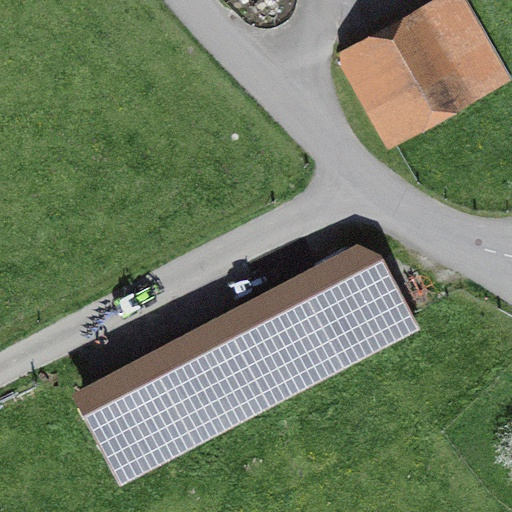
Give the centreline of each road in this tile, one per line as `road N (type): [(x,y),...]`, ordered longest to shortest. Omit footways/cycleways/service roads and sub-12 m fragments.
road 1 (unclassified): [(0,371),(363,189)]
road 2 (unclassified): [(363,189),(198,0)]
road 3 (unclassified): [(511,257),(363,189)]
